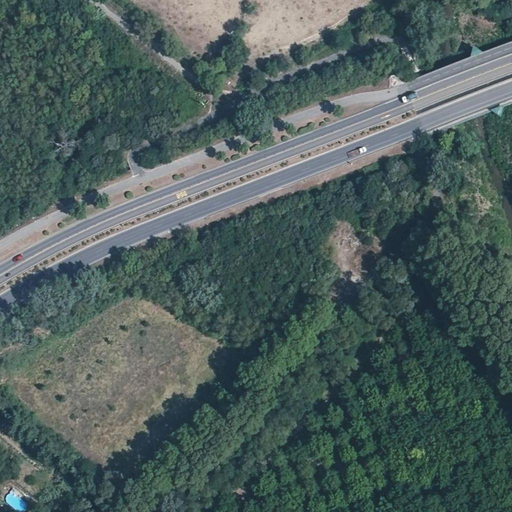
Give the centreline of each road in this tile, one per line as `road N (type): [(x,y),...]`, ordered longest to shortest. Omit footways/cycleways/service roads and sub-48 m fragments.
road 1 (secondary): [(0,306),(110,245),(511,91)]
road 2 (secondary): [(511,60),(95,220),(0,269)]
road 3 (unclassified): [(389,258),(135,511)]
road 4 (track): [(90,0),(225,110)]
